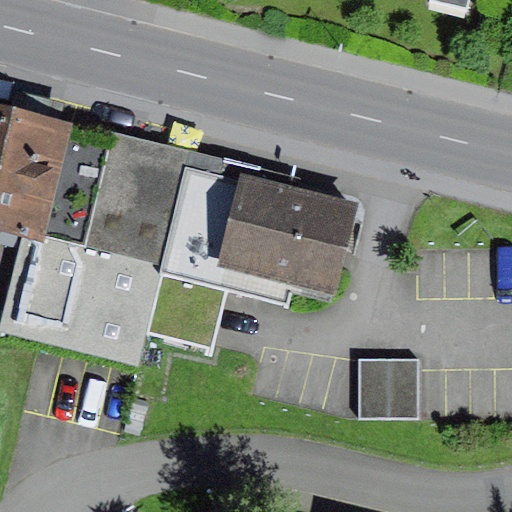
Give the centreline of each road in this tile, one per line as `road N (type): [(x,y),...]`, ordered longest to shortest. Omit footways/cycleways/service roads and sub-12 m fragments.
road 1 (residential): [(56,511),(106,482),(187,463),(271,463),(481,503),(511,486)]
road 2 (primary): [(511,153),(88,46)]
